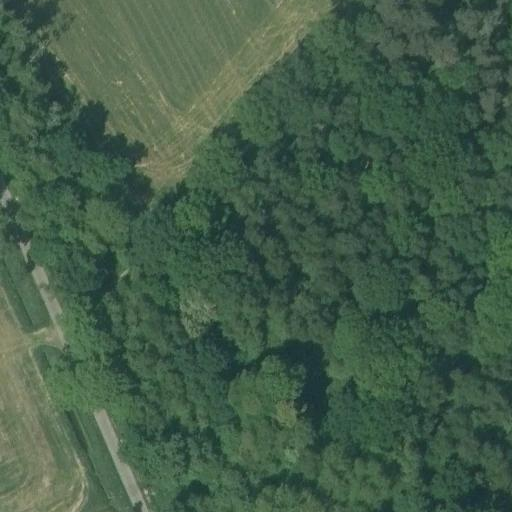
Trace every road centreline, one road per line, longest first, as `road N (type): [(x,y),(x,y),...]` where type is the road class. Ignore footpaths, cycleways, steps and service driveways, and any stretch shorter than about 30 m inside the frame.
road 1 (track): [(62,327),(141,511)]
road 2 (track): [(0,188),(62,327)]
